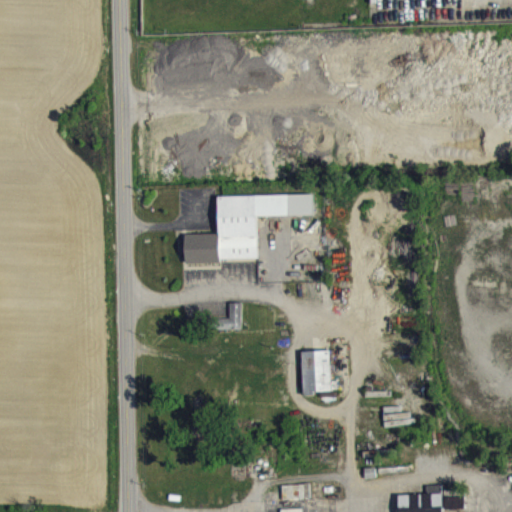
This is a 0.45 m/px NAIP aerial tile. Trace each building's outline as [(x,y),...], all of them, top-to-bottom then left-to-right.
[(230,62),(192,61),(191,80),(230,81),(230,62)] [(307,89),(328,90),(329,76),(335,76),(335,62),(307,62),(307,89)] [(179,242),(184,242),(184,232),(219,231),(218,194),(312,192),(313,213),(256,214),(257,256),(219,257),(219,260),(185,261),(185,251),(180,252),(179,242)] [(229,300),(241,300),(241,327),(218,327),(218,316),(229,316),(229,300)] [(243,312),(231,312),(231,327),(218,328),(218,339),(243,339),(243,312)] [(301,350),(329,348),(331,389),(314,390),(314,392),(303,393),(301,350)] [(398,511),(398,493),(442,492),(442,511),(398,511)] [(265,511),(310,511),(310,493),(284,494),(284,501),(265,502),(265,511)]
